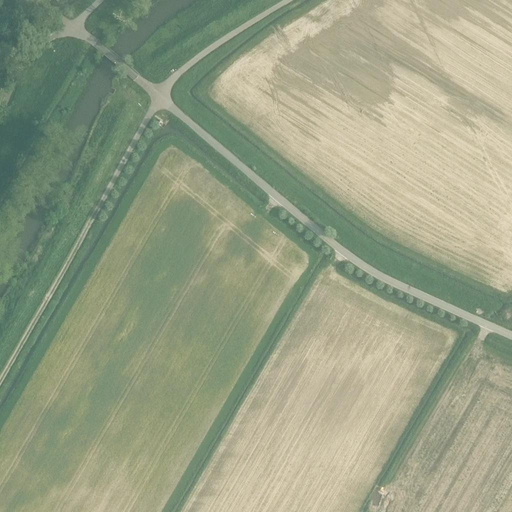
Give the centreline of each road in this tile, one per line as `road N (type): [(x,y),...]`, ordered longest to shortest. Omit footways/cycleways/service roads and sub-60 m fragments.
road 1 (unclassified): [(158,96),(344,254),(511,336)]
road 2 (track): [(0,376),(158,96)]
road 3 (unclassified): [(158,96),(192,62),(288,0)]
